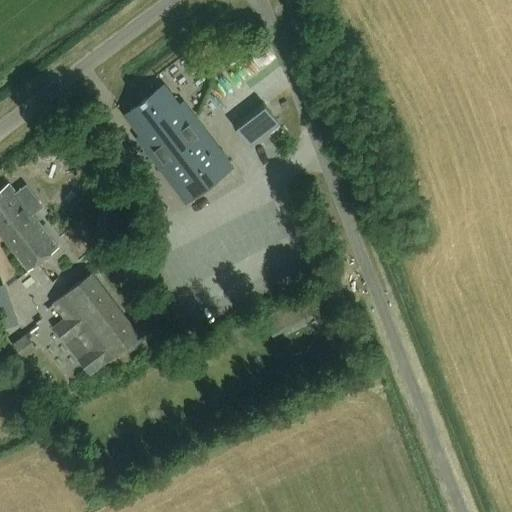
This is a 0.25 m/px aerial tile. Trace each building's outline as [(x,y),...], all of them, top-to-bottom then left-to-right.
[(190,200),(230,169),(180,104),(174,109),(166,99),(158,88),(130,110),(149,134),(140,141),(161,169),(164,167),(190,200)] [(233,126),(250,148),(280,126),(263,103),(233,126)] [(25,185),(15,193),(8,184),(0,189),(0,235),(28,272),(58,248),(32,214),(42,206),(25,185)] [(102,193),(98,226),(121,229),(123,195),(102,193)] [(89,376),(101,367),(140,337),(91,273),(52,303),(64,320),(53,329),(89,376)] [(0,324),(0,322),(0,305),(9,302),(7,297),(4,287),(3,287),(0,288),(0,330),(2,329),(0,324)] [(272,338),(285,332),(277,315),(276,312),(263,318),(265,322),(272,338)]
